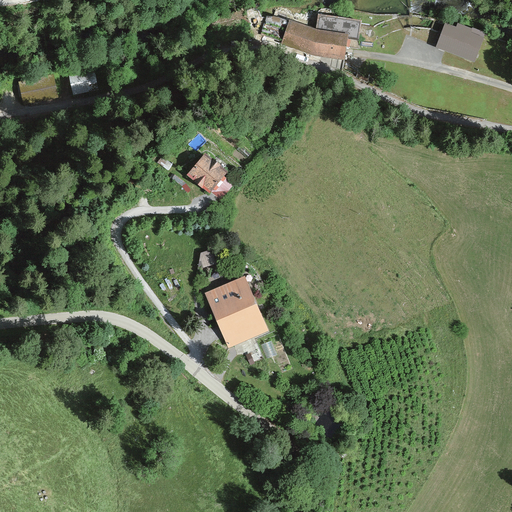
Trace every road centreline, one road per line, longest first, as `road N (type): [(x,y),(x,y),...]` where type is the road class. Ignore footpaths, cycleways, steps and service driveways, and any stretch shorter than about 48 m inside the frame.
road 1 (track): [(511,130),(416,109),(247,44),(138,89),(0,114)]
road 2 (unclassified): [(309,511),(305,481),(281,440),(137,328),(97,315),(0,322)]
